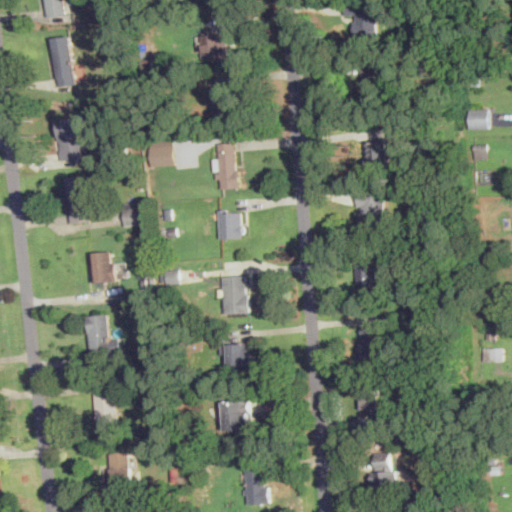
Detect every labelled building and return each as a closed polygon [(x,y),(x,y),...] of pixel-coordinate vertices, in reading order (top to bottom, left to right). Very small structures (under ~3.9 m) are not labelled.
[(45,0),(48,16),(68,14),(66,0),(45,0)] [(355,15),(356,37),(381,36),(380,3),(347,4),(348,15),(355,15)] [(228,57),(228,32),(205,32),(205,57),(228,57)] [(72,35),(54,37),(59,85),(77,83),(72,35)] [(362,99),(385,99),(385,60),(362,60),(362,99)] [(214,117),(235,116),(234,84),(213,85),(214,117)] [(471,127),(492,127),(492,107),(471,107),(471,127)] [(82,158),(81,118),(60,119),(62,158),(82,158)] [(391,137),(367,137),(367,167),(391,167),(391,137)] [(153,164),(177,164),(177,138),(153,138),(153,164)] [(238,140),(219,142),(220,156),(219,156),(221,187),(241,186),(238,140)] [(87,175),(66,177),(70,222),(91,220),(87,175)] [(386,191),(360,191),(360,226),(386,226),(386,191)] [(145,223),(144,200),(125,202),(126,224),(145,223)] [(245,208),(221,208),(221,237),(245,237),(245,208)] [(117,281),(116,251),(93,251),(94,281),(117,281)] [(379,261),(359,261),(359,291),(379,291),(379,261)] [(182,268),(168,269),(169,282),(183,282),(182,268)] [(251,311),(250,273),(225,274),(227,312),(251,311)] [(111,340),(110,314),(90,315),(92,354),(120,352),(119,339),(111,340)] [(391,324),(365,324),(365,343),(391,343),(391,324)] [(251,341),(229,341),(229,367),(251,367),(251,341)] [(100,423),(121,420),(115,382),(95,385),(100,423)] [(363,408),(383,406),(381,385),(361,388),(363,408)] [(226,428),(254,428),(254,399),(226,399),(226,428)] [(375,425),(391,424),(390,410),(373,412),(375,425)] [(133,450),(112,450),(112,482),(133,482),(133,450)] [(376,489),(396,489),(396,450),(375,451),(376,489)] [(271,502),(270,460),(248,461),(249,503),(271,502)]
